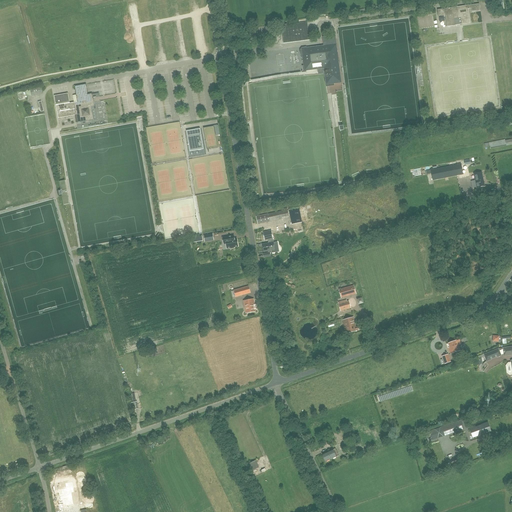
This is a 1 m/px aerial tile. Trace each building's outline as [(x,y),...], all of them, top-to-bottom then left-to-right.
[(495,10),(504,9),(503,0),(495,1),(494,2),(494,4),(495,10)] [(480,11),(479,4),(437,10),(438,16),(445,15),(447,26),(470,23),(468,9),(471,8),(472,12),(480,11)] [(283,43),(310,40),(307,21),(281,25),(283,43)] [(322,68),(327,68),(329,84),(330,84),(341,83),(336,44),(332,45),(324,46),(306,48),(306,47),(304,47),(304,49),(303,51),(302,51),(304,71),(322,68)] [(76,97),(87,95),(87,94),(88,94),(86,84),(75,86),(76,97)] [(30,90),(25,92),(27,97),(31,96),(42,94),(40,87),(30,90)] [(56,104),(69,101),(68,93),(54,96),(56,104)] [(93,100),(92,94),(88,94),(87,94),(87,95),(76,97),(77,102),(56,105),(58,118),(75,115),(76,123),(81,122),(93,120),(91,107),(95,106),(93,100)] [(182,122),(152,127),(157,158),(171,155),(169,146),(168,146),(166,136),(170,136),(169,132),(179,130),(183,129),(182,122)] [(189,131),(193,150),(198,149),(198,150),(203,149),(200,129),(194,130),(195,130),(189,131)] [(489,142),(489,143),(490,149),(506,146),(511,144),(511,139),(505,141),(505,140),(489,142)] [(463,174),(461,164),(431,170),(426,171),(427,174),(432,173),(433,180),(463,174)] [(477,188),(484,186),(482,172),(474,174),(477,188)] [(292,224),(307,221),(303,207),(289,210),(292,224)] [(258,224),(282,219),(282,217),(288,216),(287,208),(284,209),(284,211),(256,216),(258,224)] [(273,238),(271,231),(263,232),(265,240),(268,239),(269,242),(268,243),(269,247),(270,250),(272,250),(272,252),(272,253),(275,253),(274,242),(273,242),(273,238)] [(232,240),(231,239),(230,236),(222,238),(224,244),(226,243),(227,248),(230,248),(234,248),(234,247),(238,246),(237,239),(232,240)] [(269,252),(272,252),(272,250),(270,250),(269,247),(268,243),(263,244),(264,252),(268,251),(268,252),(269,252)] [(341,298),(356,294),(354,285),(339,290),(341,298)] [(236,297),(251,293),(249,286),(234,290),(234,291),(236,296),(236,297)] [(246,313),(256,311),(254,299),(243,301),(246,313)] [(341,311),(351,308),(349,301),(338,303),(341,311)] [(347,334),(350,332),(357,331),(359,330),(358,326),(356,327),(353,317),(343,320),(347,334)] [(460,350),(458,344),(459,344),(460,344),(460,343),(460,340),(459,340),(458,340),(457,341),(456,341),(449,343),(450,347),(449,348),(451,354),(460,350)] [(504,356),(511,354),(511,346),(503,348),(504,356)] [(501,356),(498,349),(484,355),(487,361),(491,360),(490,359),(497,356),(497,357),(501,356)] [(444,364),(448,363),(450,362),(451,362),(448,354),(442,356),(444,364)] [(458,430),(456,422),(440,428),(441,431),(446,429),(447,432),(453,430),(453,431),(458,430)] [(483,434),(491,431),(488,423),(475,427),(470,429),(472,435),(474,435),(475,438),(479,436),(480,438),(484,436),(483,434)] [(435,430),(429,432),(431,439),(437,437),(435,430)] [(343,451),(354,446),(353,445),(357,443),(355,439),(351,441),(351,442),(347,444),(341,447),(343,451)] [(337,452),(335,449),(333,450),(322,455),(324,458),(337,452)] [(325,462),(336,457),(339,455),(337,452),(324,458),(325,462)] [(253,471),(259,468),(255,461),(250,463),(253,471)] [(57,488),(57,496),(60,496),(60,505),(80,504),(79,487),(70,487),(69,479),(60,479),(60,488),(57,488)] [(11,503),(12,505),(19,503),(17,498),(13,500),(10,493),(6,495),(7,499),(5,500),(7,505),(11,503)]
